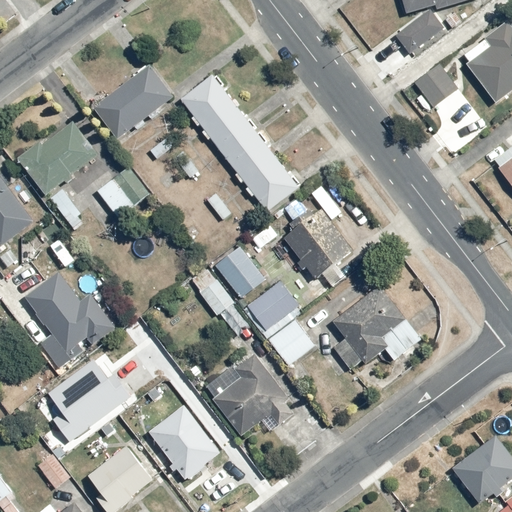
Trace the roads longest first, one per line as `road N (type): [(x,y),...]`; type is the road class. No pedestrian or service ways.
road 1 (residential): [(511,315),(269,0)]
road 2 (residential): [(284,511),(511,338)]
road 3 (residential): [(0,72),(96,0)]
